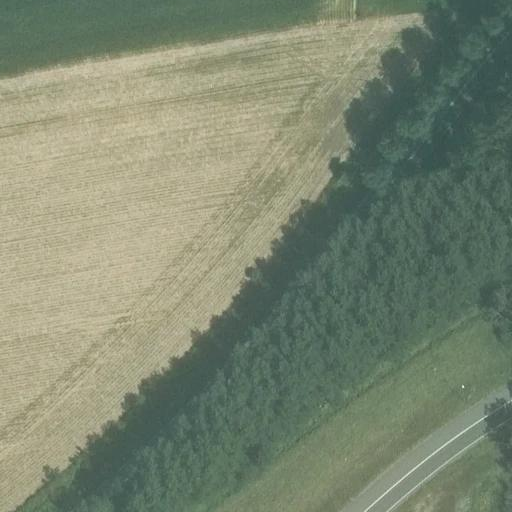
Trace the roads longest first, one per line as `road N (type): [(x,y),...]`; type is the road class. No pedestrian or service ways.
road 1 (secondary): [(87,511),(237,370),(511,30)]
road 2 (motorway): [(511,406),(435,455),(368,511)]
